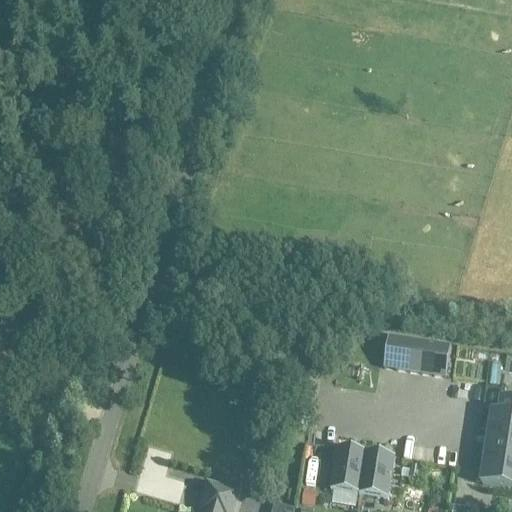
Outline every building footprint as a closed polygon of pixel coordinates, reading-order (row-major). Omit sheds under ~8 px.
[(396,372),(401,340),(388,339),(383,370),(396,372)] [(396,372),(408,374),(413,342),(401,340),(396,372)] [(426,344),(413,342),(408,374),(421,376),(426,344)] [(421,376),(433,378),(438,346),(426,344),(421,376)] [(446,380),(450,348),(438,346),(433,378),(446,380)] [(511,416),(495,414),(491,438),(511,441),(511,416)] [(487,462),(511,466),(511,441),(491,438),(487,462)] [(359,498),(366,455),(338,451),(331,493),(359,498)] [(359,498),(388,502),(395,460),(366,455),(359,498)] [(511,466),(487,462),(483,487),(511,491),(511,466)] [(231,511),(236,496),(210,489),(203,511),(231,511)]
